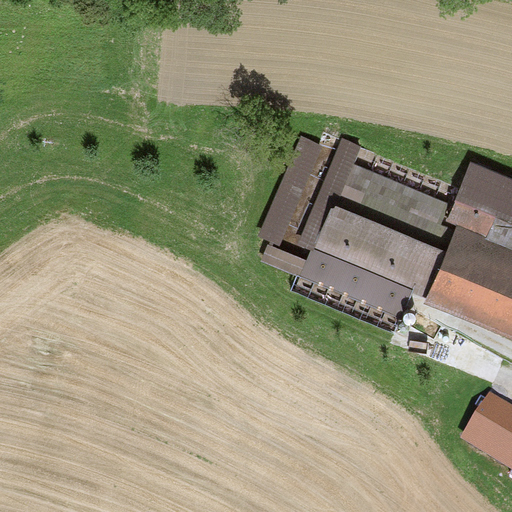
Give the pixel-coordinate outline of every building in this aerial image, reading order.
[(321,147),(296,137),(254,237),(279,247),(321,147)] [(293,246),(310,253),(331,202),(430,243),(446,203),(347,163),(354,146),(337,139),(293,246)] [(511,179),(465,160),(440,220),(511,250),(511,179)] [(397,318),(430,243),(331,202),(310,253),(305,262),(264,246),(258,261),(397,318)] [(511,321),(511,258),(448,234),(427,289),(511,321)] [(511,407),(490,398),(465,453),(511,474),(511,407)]
